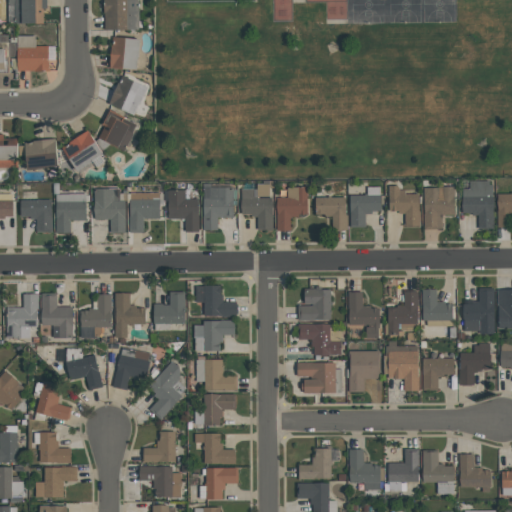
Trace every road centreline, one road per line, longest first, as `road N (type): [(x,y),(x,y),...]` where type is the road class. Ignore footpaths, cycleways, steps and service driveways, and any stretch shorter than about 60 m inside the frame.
road 1 (residential): [(0,268),(511,261)]
road 2 (residential): [(267,266),(269,511)]
road 3 (residential): [(268,422),(501,424)]
